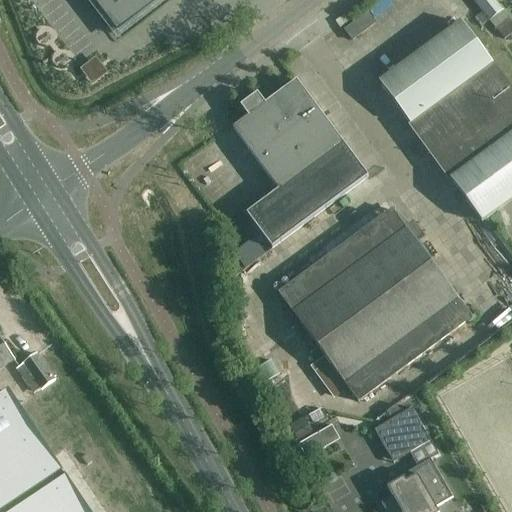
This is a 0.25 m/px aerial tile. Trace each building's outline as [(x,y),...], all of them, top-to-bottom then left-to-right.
[(92,0),(118,33),(160,0),(92,0)] [(502,11),(493,0),(471,0),(489,21),(502,11)] [(352,41),(375,24),(368,13),(344,30),(352,41)] [(511,91),(462,23),(378,84),(481,224),(511,200),(511,91)] [(511,23),(499,33),(505,40),(511,34),(511,23)] [(368,178),(297,82),(265,105),(257,95),(240,108),(248,118),(233,129),(279,191),(246,215),(272,249),(368,178)] [(392,211),(278,295),(358,402),(471,318),(392,211)] [(251,338),(276,381),(289,374),(255,313),(237,323),(247,340),(251,338)] [(0,370),(18,357),(0,331),(0,370)] [(511,341),(440,375),(436,367),(422,373),(436,404),(511,368),(511,341)] [(56,381),(36,354),(21,364),(41,392),(56,381)] [(88,511),(9,393),(0,398),(0,511),(88,511)] [(445,448),(469,490),(511,466),(511,465),(501,447),(511,441),(511,434),(500,414),(499,415),(494,407),(476,417),(482,427),(445,448)] [(438,456),(412,409),(374,431),(387,453),(409,441),(415,453),(421,449),(428,462),(431,460),(438,456)] [(305,421),(290,429),(298,444),(313,435),(305,421)] [(331,427),(298,446),(306,459),(339,440),(331,427)] [(453,499),(431,460),(428,462),(413,471),(416,477),(406,482),(404,479),(387,488),(393,498),(382,505),(385,511),(437,511),(436,509),(453,499)]
